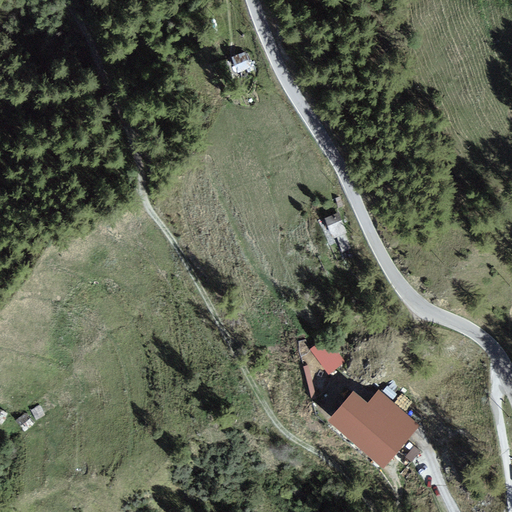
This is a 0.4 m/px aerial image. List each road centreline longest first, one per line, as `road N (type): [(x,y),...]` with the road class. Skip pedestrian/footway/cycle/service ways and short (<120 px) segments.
road 1 (track): [(64,0),(123,116),(144,201),(265,403),(294,438),(336,461),(373,511)]
road 2 (tertiary): [(252,0),(387,265),(418,305),(483,338),(511,384)]
